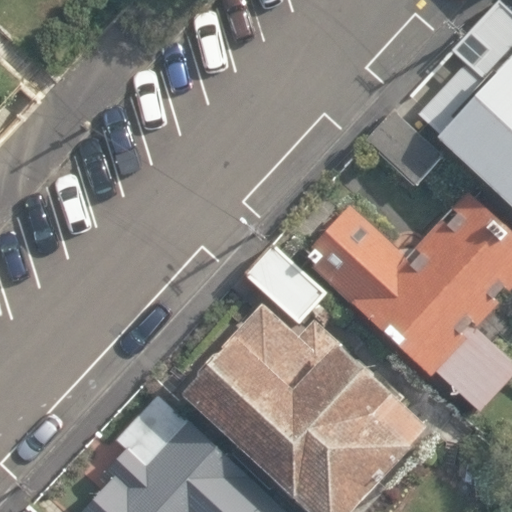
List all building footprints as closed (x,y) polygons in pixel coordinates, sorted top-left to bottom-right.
[(473,66),(424,117),(511,198),(511,11),(503,4),(459,52),(473,66)] [(451,157),(401,111),(371,143),(421,189),(451,157)] [(511,301),(511,225),(476,194),(414,261),(356,209),(309,264),(442,380),(445,376),(491,414),(511,391),(511,355),(485,331),(511,301)] [(334,296),(278,245),(250,276),(306,327),(334,296)] [(306,338),(268,305),(228,350),(235,356),(232,359),(229,356),(219,356),(204,373),(204,385),(192,396),(320,511),(369,511),(443,429),(320,322),(306,338)] [(255,474),(164,393),(120,443),(131,453),(112,474),(118,479),(88,511),(286,511),(250,479),(255,474)]
